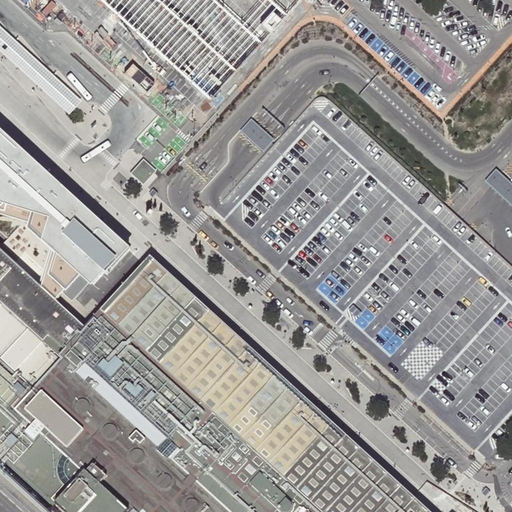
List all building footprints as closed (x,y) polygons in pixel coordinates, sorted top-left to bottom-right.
[(511,0),(361,0),(457,93),(511,32),(511,0)] [(82,104),(0,29),(0,54),(69,118),(82,104)] [(318,98),(314,100),(217,207),(213,212),(223,221),(279,272),(340,327),(419,399),(476,451),(487,461),(491,456),(511,434),(511,267),(467,227),(448,210),(443,205),(327,98),(323,97),(318,98)] [(259,151),(263,154),(274,142),(270,138),(262,131),(255,125),(251,121),(240,133),(243,137),(251,144),(259,151)] [(11,130),(0,142),(0,203),(38,215),(36,223),(59,243),(51,268),(71,286),(86,269),(98,280),(109,268),(111,270),(136,244),(11,130)] [(142,159),(130,174),(140,183),(143,180),(146,182),(156,171),(142,159)] [(495,172),(484,184),(492,191),(499,198),(507,205),(511,209),(511,186),(510,185),(503,179),(495,172)] [(438,511),(418,493),(412,487),(398,474),(383,461),(329,411),(274,361),(232,323),(205,297),(159,256),(93,328),(61,297),(46,283),(0,238),(0,479),(3,476),(40,511),(438,511)] [(71,286),(51,268),(46,283),(61,297),(71,286)]
